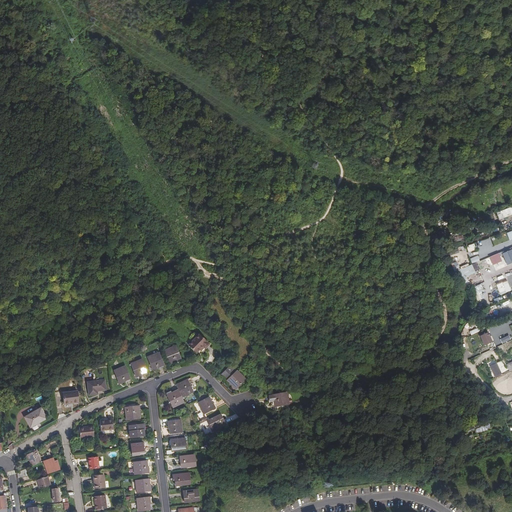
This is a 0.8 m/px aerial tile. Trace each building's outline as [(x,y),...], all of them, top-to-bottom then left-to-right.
[(506,265),(511,262),(511,249),(502,253),(506,265)] [(491,266),(493,271),(505,267),(500,252),(489,256),(492,265),(491,266)] [(460,269),(455,272),(459,280),(480,270),(476,261),(460,268),(460,269)] [(500,295),(510,291),(504,274),(497,277),(499,282),(495,283),(500,295)] [(482,291),(483,291),(481,284),(472,287),(477,301),(484,299),(482,291)] [(202,348),(206,344),(196,335),(186,345),(194,353),(195,351),(197,349),(200,346),(201,348),(202,348)] [(165,349),(169,359),(171,358),(172,362),(176,360),(176,359),(181,358),(175,345),(165,349)] [(148,356),(152,366),(154,365),(155,369),(160,367),(159,366),(164,364),(159,352),(148,356)] [(131,363),(135,373),(137,372),(138,376),(142,374),(142,373),(147,371),(142,359),(131,363)] [(493,373),(500,370),(496,362),(490,365),(493,373)] [(230,364),(228,367),(234,373),(236,370),(230,364)] [(114,370),(118,380),(120,379),(122,382),(126,381),(125,380),(130,378),(125,365),(114,370)] [(234,373),(228,367),(221,374),(226,380),(227,379),(235,388),(245,379),(236,370),(234,373)] [(98,389),(106,388),(105,380),(88,382),(89,392),(98,391),(98,389)] [(187,380),(176,385),(178,389),(182,396),(193,391),(187,380)] [(173,407),(184,401),(182,396),(178,389),(167,395),(173,407)] [(65,403),(79,402),(78,391),(64,392),(65,403)] [(278,403),(279,405),(289,403),(286,391),(267,395),(268,401),(274,400),(274,404),(278,403)] [(205,413),(217,407),(214,401),(215,400),(212,395),(200,402),(205,413)] [(127,419),(141,418),(139,406),(126,407),(127,419)] [(29,425),(46,417),(42,409),(25,417),(29,425)] [(224,420),(226,424),(238,417),(236,413),(224,420)] [(219,417),(218,415),(209,420),(213,430),(225,424),(223,420),(224,419),(222,416),(219,417)] [(101,430),(114,429),(113,418),(100,420),(101,430)] [(170,433),(183,432),(182,420),(169,421),(169,428),(170,428),(170,433)] [(140,436),(144,436),(144,434),(143,428),(142,428),(142,424),(129,426),(130,438),(140,436)] [(490,430),(489,424),(476,427),(477,432),(490,430)] [(81,437),(94,435),(93,425),(89,425),(89,427),(80,427),(81,437)] [(175,450),(186,449),(185,438),(172,439),(172,444),(171,445),(172,449),(172,451),(175,450)] [(143,442),(132,444),(133,456),(140,455),(140,453),(145,453),(144,448),(143,442)] [(34,466),(42,463),(37,451),(29,455),(34,466)] [(186,467),(196,465),(195,454),(181,456),(182,461),(181,461),(181,465),(181,467),(186,467)] [(90,469),(100,468),(99,456),(89,457),(90,469)] [(48,474),(61,470),(58,461),(54,462),(53,458),(43,462),(48,474)] [(146,473),(150,472),(149,470),(149,465),(148,465),(147,461),(134,462),(135,474),(146,473)] [(29,468),(18,473),(19,479),(31,474),(29,468)] [(176,485),(180,485),(190,484),(189,472),(173,474),(174,480),(175,480),(176,484),(176,485)] [(106,487),(104,474),(94,475),(95,489),(106,487)] [(51,485),(48,476),(37,479),(40,488),(51,485)] [(148,491),(152,491),(152,489),(151,483),(150,483),(149,479),(136,480),(137,492),(148,491)] [(189,501),(200,500),(198,489),(185,490),(185,495),(184,495),(184,500),(185,502),(189,501)] [(95,508),(107,507),(105,495),(94,496),(95,508)] [(151,503),(150,497),(138,498),(139,511),(151,510),(150,504),(151,504),(151,503)]
